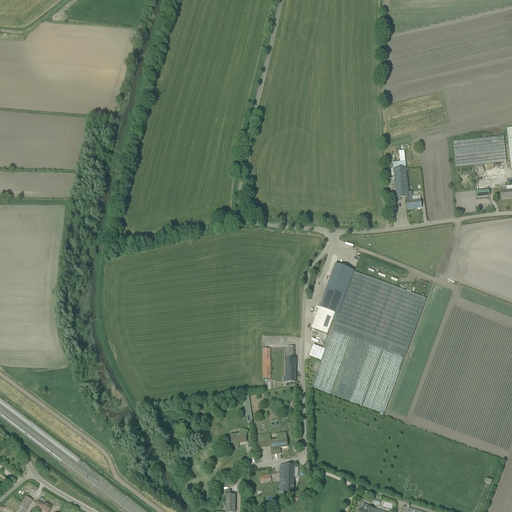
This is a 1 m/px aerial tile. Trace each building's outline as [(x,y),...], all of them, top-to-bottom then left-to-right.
[(504,136),(454,142),(456,168),(507,162),(504,136)] [(421,208),(420,200),(420,196),(412,197),(412,192),(410,192),(410,194),(409,194),(406,168),(405,162),(404,151),(399,152),(400,162),(393,163),(393,169),(397,201),(401,200),(401,198),(406,198),(406,202),(407,210),(421,208)] [(500,191),(501,200),(511,198),(511,190),(507,191),(506,186),(502,187),(502,191),(500,191)] [(335,314),(338,315),(353,273),(354,272),(335,265),(335,266),(319,308),(335,314)] [(426,299),(354,273),(335,324),(331,323),(332,322),(335,314),(319,308),(311,330),(327,335),(329,330),(322,349),(313,346),(309,357),(321,362),(311,388),(384,415),(419,318),(426,299)] [(420,350),(433,301),(428,300),(414,348),(420,350)] [(270,349),(262,349),(263,379),(271,379),(270,349)] [(287,378),(287,383),(295,383),(296,359),(295,359),(295,355),(286,355),(285,378),(287,378)] [(394,415),(412,360),(408,359),(395,397),(393,397),(388,413),(394,415)] [(396,415),(401,417),(411,388),(410,387),(407,394),(405,399),(405,398),(402,407),(399,406),(396,415)] [(246,422),(253,422),(250,395),(243,396),(246,422)] [(412,401),(410,408),(407,407),(403,418),(408,420),(415,401),(412,401)] [(248,432),(241,429),(239,435),(233,436),(234,440),(231,446),(237,449),(239,444),(245,443),(245,439),(248,432)] [(270,442),(272,454),(280,453),(279,449),(287,448),(285,435),(277,436),(278,441),(270,442)] [(294,474),(294,466),(280,466),(280,481),(282,481),(282,494),(293,494),(294,478),(294,474)] [(267,476),(259,477),(261,485),(269,484),(267,476)] [(235,511),(235,495),(226,495),(225,511),(235,511)] [(25,511),(26,511),(32,501),(25,497),(19,507),(16,511),(25,511)] [(42,511),(48,511),(51,508),(44,504),(43,506),(41,505),(42,504),(38,502),(35,507),(40,510),(42,511)]
